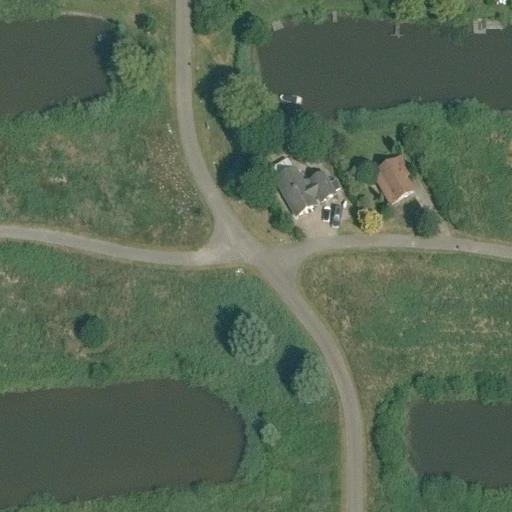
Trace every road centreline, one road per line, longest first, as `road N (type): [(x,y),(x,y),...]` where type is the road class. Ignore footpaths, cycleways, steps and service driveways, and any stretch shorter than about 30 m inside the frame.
road 1 (residential): [(354,511),(353,420),(335,358),(260,255)]
road 2 (residential): [(260,255),(195,167),(184,116),(183,0)]
road 3 (residential): [(260,255),(171,260),(0,232)]
road 4 (residential): [(260,255),(382,239),(511,253)]
